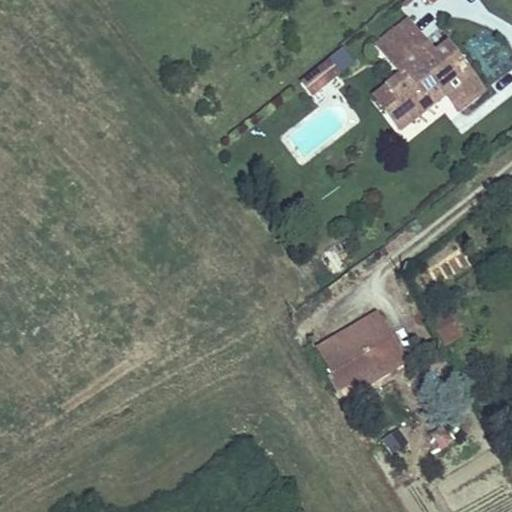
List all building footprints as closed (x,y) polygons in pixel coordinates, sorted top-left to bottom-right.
[(423,0),(428,9),(443,0),(423,0)] [(485,49),(474,57),(446,23),(414,47),(439,77),(423,88),(433,102),(420,112),(436,132),(479,96),(490,109),(509,93),(492,74),(499,67),(485,49)] [(329,58),(340,76),(355,66),(344,49),(329,58)] [(312,102),(341,80),(326,60),(297,82),(312,102)] [(511,97),(511,82),(499,67),(492,74),(509,93),(490,109),(493,113),(511,97)] [(433,102),(423,88),(410,99),(420,112),(433,102)] [(425,315),(442,348),(465,337),(447,303),(425,315)] [(376,311),(314,347),(345,399),(406,363),(376,311)]
